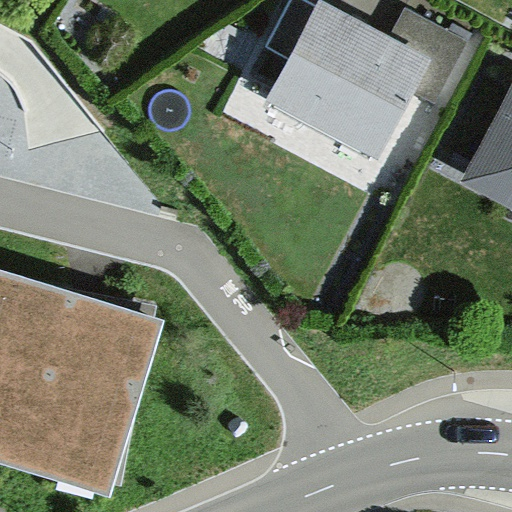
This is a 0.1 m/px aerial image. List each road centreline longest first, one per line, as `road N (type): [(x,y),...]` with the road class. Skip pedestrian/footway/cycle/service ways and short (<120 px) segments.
road 1 (trunk): [(511,283),(0,160)]
road 2 (residential): [(0,194),(128,226),(191,256),(251,328),(349,479)]
road 3 (tertiary): [(511,454),(405,461),(349,479)]
